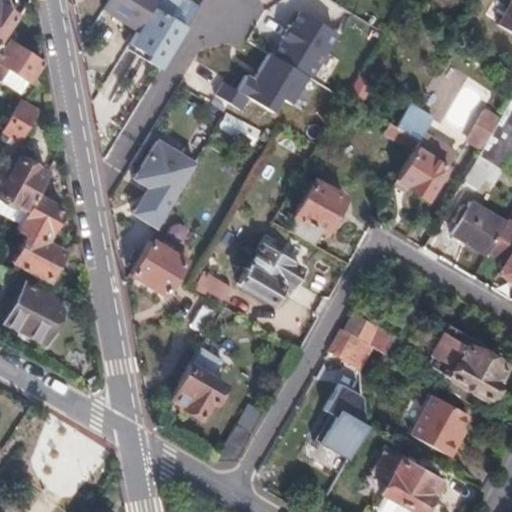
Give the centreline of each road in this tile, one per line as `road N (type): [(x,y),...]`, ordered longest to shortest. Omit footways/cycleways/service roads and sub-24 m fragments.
road 1 (residential): [(511,316),(378,241),(231,491)]
road 2 (residential): [(48,0),(130,435)]
road 3 (residential): [(130,435),(0,361)]
